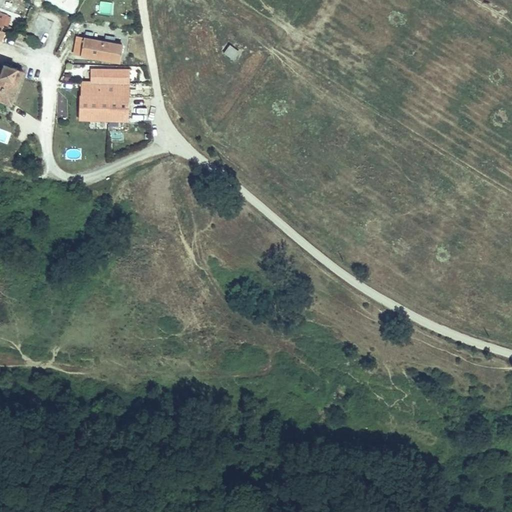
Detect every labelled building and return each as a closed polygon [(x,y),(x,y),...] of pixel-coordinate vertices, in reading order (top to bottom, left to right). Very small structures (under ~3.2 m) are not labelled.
[(44,0),(44,2),(74,14),(80,0),(44,0)] [(111,15),(113,2),(99,0),(97,13),(111,15)] [(0,98),(14,103),(25,70),(7,63),(5,68),(0,66),(0,39),(2,40),(4,35),(0,34),(3,28),(0,27),(0,98)] [(87,36),(83,53),(122,59),(125,43),(87,36)] [(227,45),(222,55),(234,61),(239,51),(227,45)] [(132,119),(132,70),(94,70),(94,81),(82,81),(82,119),(132,119)] [(68,159),(81,158),(79,149),(67,150),(68,159)]
